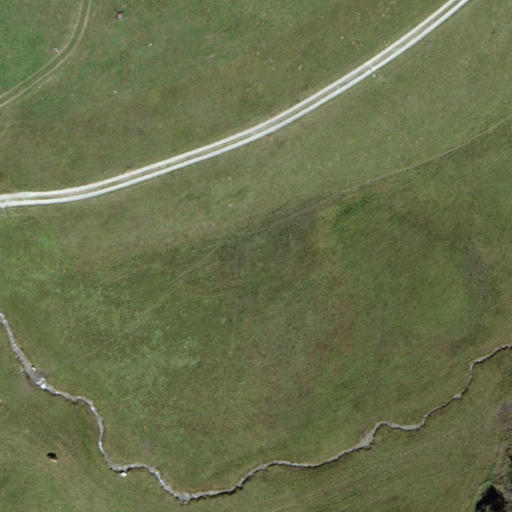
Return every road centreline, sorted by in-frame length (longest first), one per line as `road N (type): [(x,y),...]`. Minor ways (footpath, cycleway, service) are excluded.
road 1 (track): [(459,0),(365,71),(266,128),(103,188),(0,201)]
road 2 (track): [(0,101),(68,67),(95,0)]
